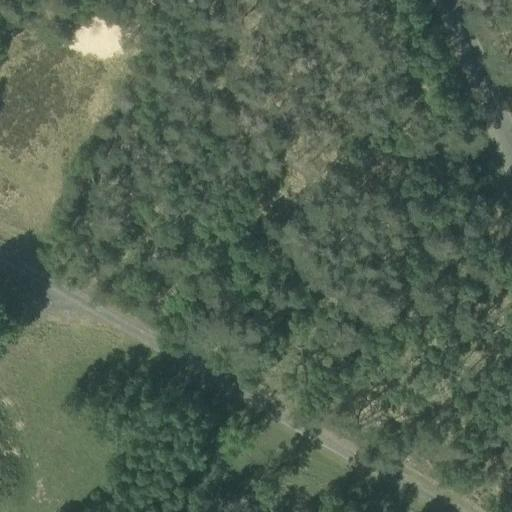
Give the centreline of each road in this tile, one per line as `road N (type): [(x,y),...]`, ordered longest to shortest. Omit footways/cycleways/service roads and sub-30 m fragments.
road 1 (track): [(0,260),(450,511)]
road 2 (track): [(511,160),(442,0)]
